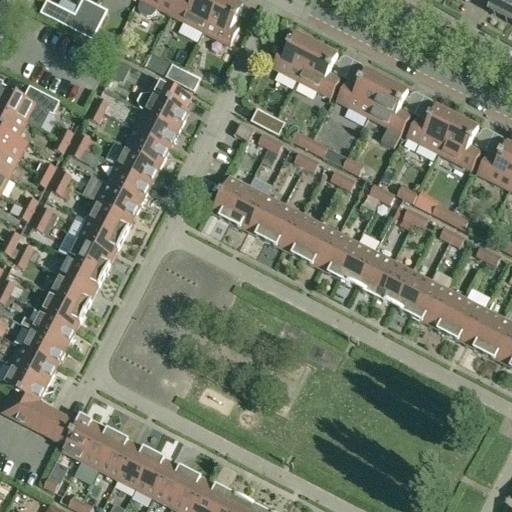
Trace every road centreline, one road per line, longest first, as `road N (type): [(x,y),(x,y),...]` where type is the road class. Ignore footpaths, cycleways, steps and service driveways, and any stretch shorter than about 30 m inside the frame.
road 1 (residential): [(511,411),(169,225)]
road 2 (residential): [(352,511),(91,378)]
road 3 (residential): [(285,0),(511,114)]
road 4 (residential): [(169,225),(278,0)]
road 5 (residential): [(91,378),(169,225)]
road 6 (residential): [(511,67),(381,0)]
road 7 (residential): [(0,429),(40,450),(75,386),(91,378)]
